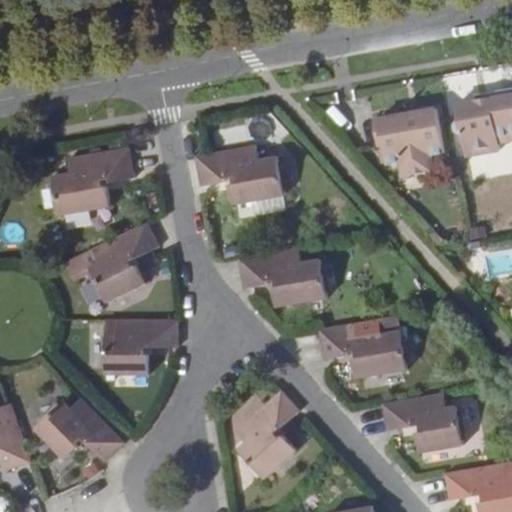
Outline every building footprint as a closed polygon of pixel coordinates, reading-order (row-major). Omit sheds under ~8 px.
[(489,103),(475,106),(455,109),(463,160),(498,155),(497,147),(495,142),(511,138),(511,89),(511,88),(487,93),(489,103)] [(473,95),(475,106),(489,103),(487,93),(473,95)] [(402,107),(404,115),(419,113),(418,105),(402,107)] [(419,113),(404,115),(368,121),(373,146),(378,145),(382,164),(397,162),(399,176),(429,171),(425,153),(439,150),(433,110),(419,113)] [(511,138),(495,142),(497,147),(511,144),(511,138)] [(255,146),(204,156),(196,157),(202,187),(210,186),(226,182),(225,179),(233,177),(234,184),(230,185),(234,205),(284,196),(277,156),(258,160),(255,146)] [(135,178),(130,148),(69,160),(72,172),(54,176),(61,216),(111,206),(109,187),(104,188),(102,180),(110,179),(111,183),(127,180),(135,178)] [(148,223),(93,250),(99,263),(90,268),(108,303),(146,283),(137,266),(134,267),(131,262),(153,251),(160,247),(148,223)] [(299,249),(240,260),(245,290),(252,289),(270,285),(269,281),(276,280),(277,288),(273,288),(276,307),(328,298),(320,259),(302,263),(299,249)] [(146,348),(171,347),(178,347),(178,320),(117,319),(117,334),(107,334),(107,374),(150,374),(150,354),(146,354),(146,348)] [(379,320),(320,331),(325,361),(333,360),(349,356),(349,353),(356,352),(357,359),(353,360),(356,379),(408,369),(400,330),(382,334),(379,320)] [(276,433),(296,416),(301,411),(282,391),(237,432),(247,442),(239,449),(267,479),(298,449),(284,435),(282,438),(276,433)] [(444,394),(384,405),(389,431),(396,430),(421,426),(422,433),(419,434),(422,453),(464,445),(457,406),(446,408),(444,394)] [(83,438),(101,457),(106,462),(125,442),(82,399),(72,408),(66,401),(37,429),(66,460),(81,446),(78,442),(83,438)] [(0,455),(5,471),(31,461),(11,403),(0,407),(0,455)] [(506,464),(446,475),(451,501),(459,500),(483,496),(484,502),(481,503),(482,511),(511,511),(511,477),(509,478),(506,464)]
